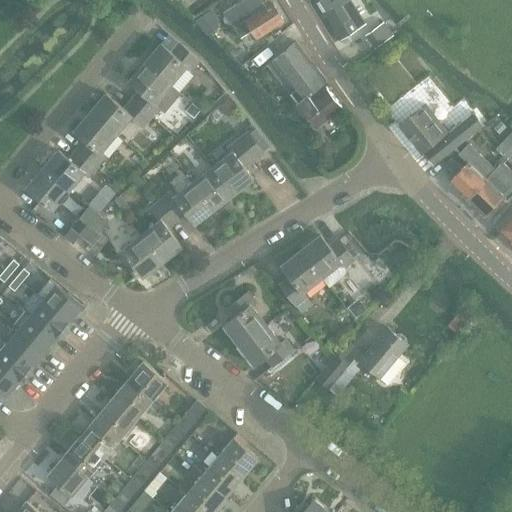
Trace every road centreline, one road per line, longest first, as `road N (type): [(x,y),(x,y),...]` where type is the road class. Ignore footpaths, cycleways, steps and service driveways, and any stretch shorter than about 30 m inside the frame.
road 1 (residential): [(137,308),(399,169)]
road 2 (residential): [(311,446),(137,308)]
road 3 (residential): [(0,183),(140,21)]
road 4 (residential): [(399,169),(290,0)]
road 5 (residential): [(137,308),(0,198)]
road 6 (residential): [(28,438),(137,308)]
road 7 (unclassified): [(511,282),(399,169)]
